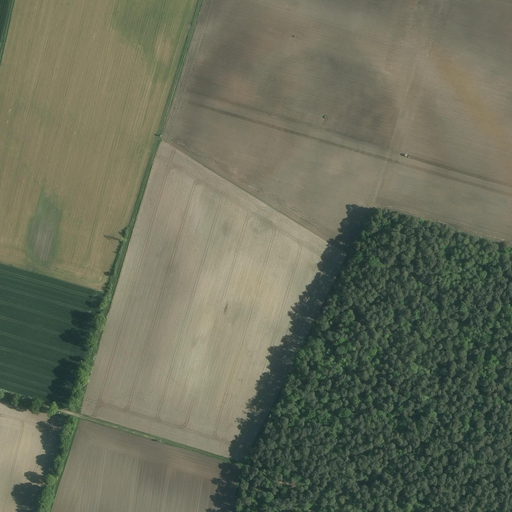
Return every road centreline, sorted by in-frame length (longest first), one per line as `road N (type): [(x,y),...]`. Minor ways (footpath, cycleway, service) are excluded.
road 1 (track): [(199,0),(44,511)]
road 2 (track): [(414,511),(0,391)]
road 3 (track): [(468,424),(511,260)]
